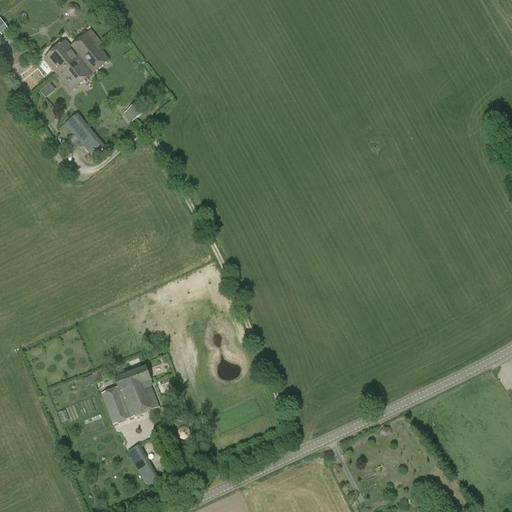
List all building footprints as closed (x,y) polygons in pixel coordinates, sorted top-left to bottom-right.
[(80,62),(98,48),(87,34),(71,48),(66,42),(44,60),(58,77),(78,60),(80,62)] [(109,61),(98,48),(80,62),(78,60),(58,77),(71,93),(109,61)] [(123,115),(131,124),(145,112),(139,103),(123,115)] [(78,115),(64,125),(93,160),(106,149),(78,115)] [(115,380),(118,389),(101,395),(113,426),(159,408),(149,382),(151,381),(146,368),(115,380)] [(106,369),(92,374),(93,376),(82,380),(85,388),(109,378),(106,369)] [(141,446),(128,454),(147,488),(159,481),(141,446)]
